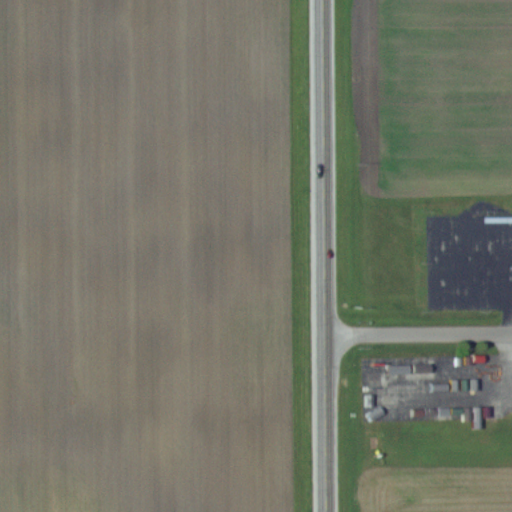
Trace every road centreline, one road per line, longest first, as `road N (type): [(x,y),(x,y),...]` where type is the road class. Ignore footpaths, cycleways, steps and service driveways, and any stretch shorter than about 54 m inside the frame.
road 1 (primary): [(326,511),(322,0)]
road 2 (residential): [(325,334),(511,333)]
